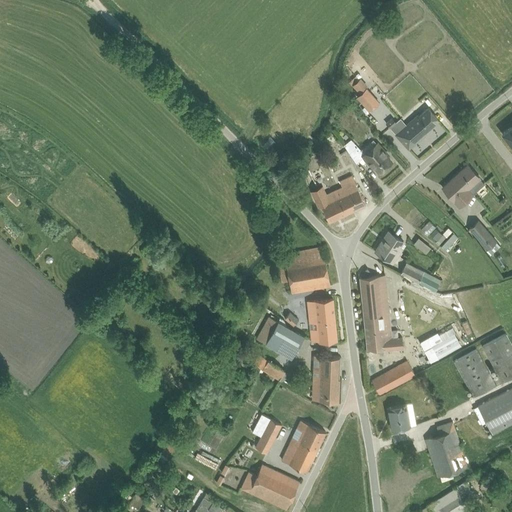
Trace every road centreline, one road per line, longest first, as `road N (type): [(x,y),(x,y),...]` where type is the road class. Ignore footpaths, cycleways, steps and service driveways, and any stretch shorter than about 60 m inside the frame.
road 1 (unclassified): [(94,0),(283,189)]
road 2 (residential): [(343,255),(389,196),(511,91)]
road 3 (residential): [(358,387),(295,511)]
road 4 (residential): [(343,255),(358,387)]
road 5 (residential): [(358,387),(377,511)]
